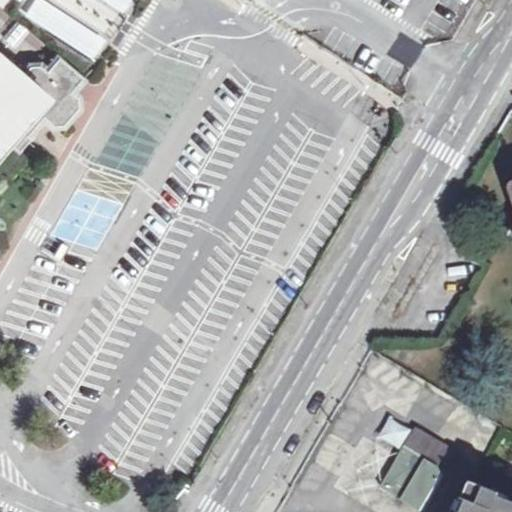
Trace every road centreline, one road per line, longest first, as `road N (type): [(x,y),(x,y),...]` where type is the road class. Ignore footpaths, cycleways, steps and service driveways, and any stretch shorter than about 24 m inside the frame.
road 1 (tertiary): [(511,29),(378,238),(220,511)]
road 2 (unknown): [(338,308),(392,312),(427,273),(433,240),(406,193)]
